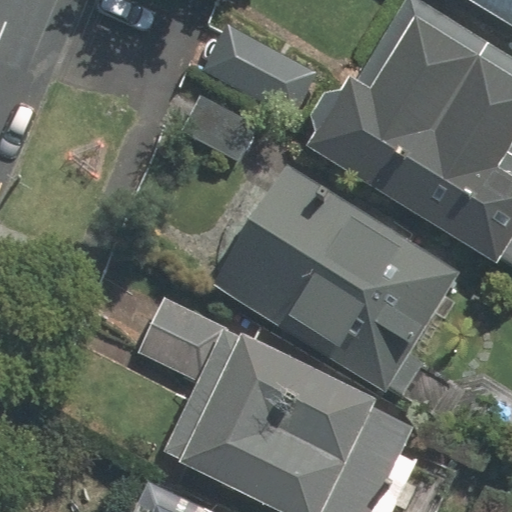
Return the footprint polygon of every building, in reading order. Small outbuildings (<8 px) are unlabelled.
[(511,0),(464,0),(511,31),(511,0)] [(311,151),(491,264),(496,255),(511,265),(511,65),(412,3),(352,99),(326,83),(300,125),(320,138),(311,151)] [(216,290),(387,399),(395,386),(420,402),(440,370),(411,352),(458,278),(292,172),(216,290)] [(279,511),(393,511),(415,465),(400,458),(412,431),(375,414),(380,403),(166,303),(141,356),(198,383),(163,458),(279,511)] [(193,511),(155,490),(142,511),(193,511)]
